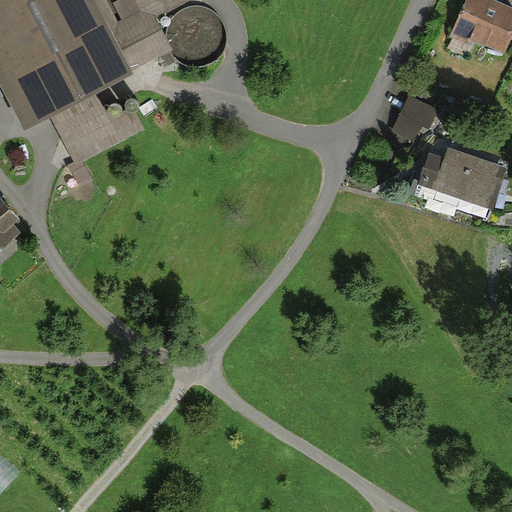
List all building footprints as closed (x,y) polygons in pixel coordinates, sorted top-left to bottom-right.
[(0,0),(0,96),(18,85),(37,121),(60,109),(81,150),(138,122),(117,81),(153,63),(147,50),(176,36),(165,14),(188,3),(186,0),(145,0),(149,8),(121,22),(109,0),(0,0)] [(511,4),(503,0),(474,0),(462,27),(509,49),(511,43),(511,4)] [(394,130),(422,143),(437,109),(409,97),(394,130)] [(511,181),(511,162),(446,139),(429,185),(501,211),(511,181)] [(0,211),(0,249),(19,233),(0,211)] [(0,453),(0,494),(20,471),(0,453)]
